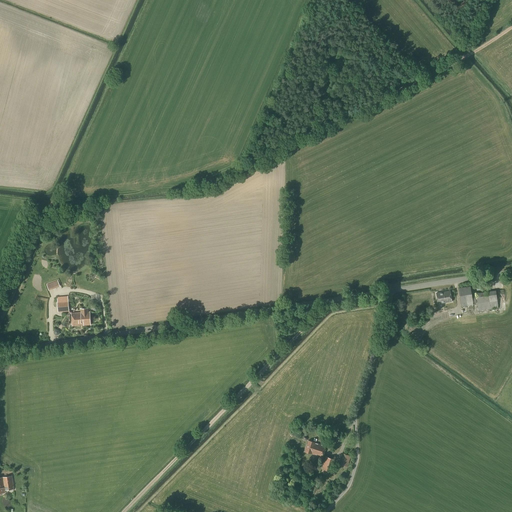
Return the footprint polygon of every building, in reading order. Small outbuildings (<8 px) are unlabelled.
[(49,291),(60,287),(58,280),(46,285),(49,291)] [(461,307),(473,305),(470,286),(458,288),(461,307)] [(438,304),(451,302),(450,291),(436,293),(438,304)] [(489,293),(488,292),(476,293),(478,311),(498,308),(496,292),(489,293)] [(58,312),(62,312),(69,311),(68,300),(68,296),(61,297),(57,297),(57,301),(58,312)] [(75,326),(84,325),(90,325),(89,312),(88,308),(80,309),(80,313),(74,313),(71,313),(72,326),(75,326)] [(322,457),(326,446),(315,443),(315,442),(309,440),(305,452),(311,454),(322,457)] [(331,472),(336,460),(325,456),(321,469),(331,472)] [(5,491),(14,489),(12,476),(0,477),(0,493),(5,493),(5,491)]
